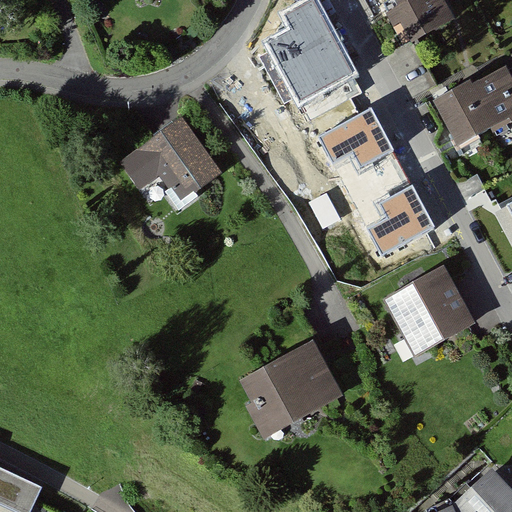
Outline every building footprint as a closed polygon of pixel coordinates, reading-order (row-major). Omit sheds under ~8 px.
[(425,0),(376,0),(389,20),(425,0)] [(404,56),(456,27),(439,0),(426,0),(384,24),(404,56)] [(385,142),(284,43),(235,91),(337,188),(385,142)] [(459,155),(511,127),(511,84),(506,72),(471,91),(469,89),(432,107),(459,155)] [(225,187),(181,123),(119,168),(149,214),(165,204),(175,220),(225,187)] [(476,333),(442,271),(383,303),(417,366),(476,333)] [(343,401),(311,345),(236,387),(246,405),(242,414),(259,447),(343,401)] [(511,511),(511,493),(491,470),(451,510),(452,511),(511,511)] [(0,511),(33,511),(43,492),(0,472),(0,511)]
